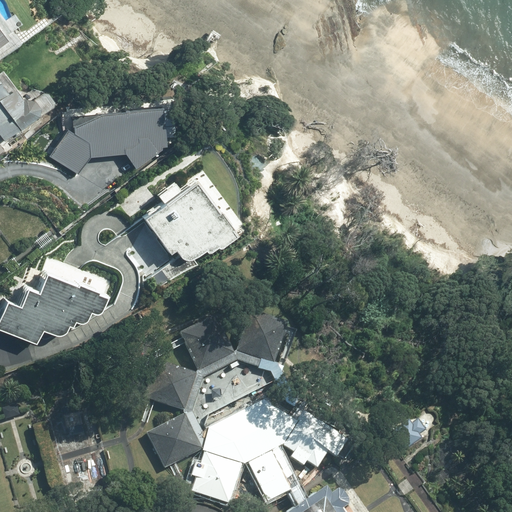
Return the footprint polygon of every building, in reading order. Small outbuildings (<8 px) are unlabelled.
[(0,120),(32,97),(25,83),(17,85),(7,73),(0,76),(0,120)] [(106,109),(110,150),(122,149),(133,164),(164,142),(161,103),(106,109)] [(110,150),(106,109),(85,111),(86,116),(67,124),(49,153),(75,169),(88,153),(110,150)] [(203,195),(190,176),(141,211),(155,230),(203,195)] [(217,214),(203,195),(155,230),(169,249),(172,247),(217,214)] [(231,232),(217,214),(172,247),(177,255),(161,266),(147,276),(156,287),(197,265),(189,255),(207,242),(211,247),(231,232)] [(44,255),(32,285),(50,291),(99,309),(110,281),(71,265),(44,255)] [(96,316),(99,309),(50,291),(32,285),(21,281),(13,302),(42,313),(37,327),(50,332),(56,331),(59,329),(62,324),(67,325),(70,317),(81,321),(84,311),(96,316)] [(0,331),(30,343),(37,327),(42,313),(13,302),(0,297),(0,331)] [(261,360),(272,363),(284,323),(247,312),(235,353),(261,360)] [(179,334),(197,370),(232,353),(214,317),(179,334)] [(274,465),(295,506),(302,501),(275,449),(281,445),(303,411),(279,410),(273,416),(255,426),(250,421),(246,422),(242,423),(237,423),(234,425),(231,427),(226,428),(224,431),(214,435),(216,442),(216,447),(207,444),(202,434),(216,431),(216,427),(216,422),(218,417),(213,417),(209,415),(206,413),(196,422),(191,413),(194,401),(206,408),(210,405),(214,402),(218,401),(215,398),(214,394),(211,388),(199,389),(203,377),(213,372),(214,379),(214,386),(218,386),(223,387),(230,390),(230,386),(232,381),(235,375),(231,373),(227,369),(225,366),(235,360),(244,364),(241,369),(237,374),(239,376),(243,382),(244,387),(248,384),(252,383),(258,381),(257,375),(258,368),(261,360),(235,353),(232,353),(197,370),(193,379),(182,413),(184,415),(200,449),(203,452),(241,464),(247,462),(253,475),(274,465)] [(158,369),(148,403),(182,413),(193,379),(158,369)] [(0,408),(4,420),(20,415),(16,403),(0,408)] [(303,411),(281,445),(314,467),(325,451),(333,456),(339,447),(331,443),(337,433),(303,411)] [(184,415),(145,434),(162,468),(200,449),(184,415)] [(392,431),(405,449),(421,437),(418,434),(424,430),(416,420),(410,425),(407,420),(392,431)] [(241,464),(203,452),(190,492),(229,504),(241,464)] [(340,511),(323,487),(302,501),(295,506),(285,511),(340,511)]
